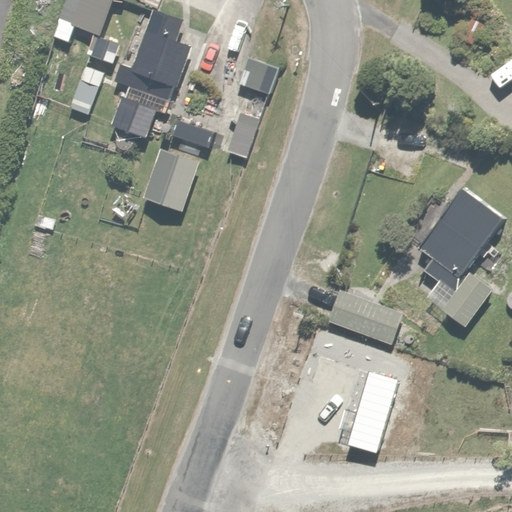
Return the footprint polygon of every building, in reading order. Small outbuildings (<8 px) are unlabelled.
[(135,91),(141,76),(179,90),(184,77),(201,30),(159,15),(152,33),(136,27),(123,62),(127,63),(119,85),(135,91)] [(272,64),(274,60),(258,52),(243,85),(273,98),(286,70),(272,64)] [(161,114),(127,101),(117,127),(152,140),(161,114)] [(205,169),(167,155),(150,200),(188,214),(205,169)] [(451,300),(510,224),(463,187),(426,235),(434,241),(425,252),(437,262),(424,279),(451,300)] [(498,297),(476,280),(450,312),(472,330),(498,297)] [(407,316),(345,296),(336,325),(397,345),(407,316)]
